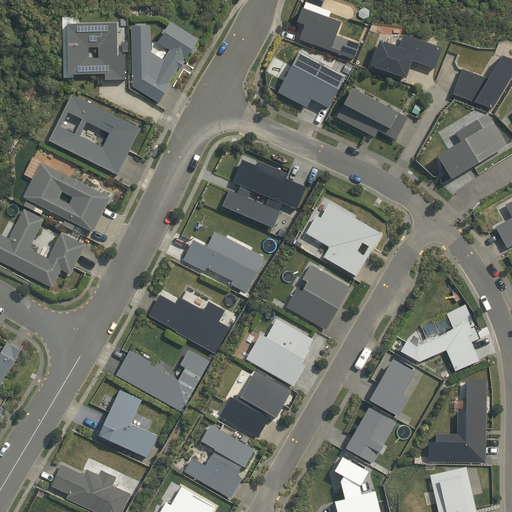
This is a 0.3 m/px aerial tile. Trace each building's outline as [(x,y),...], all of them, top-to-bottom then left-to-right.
[(303,24),(298,39),(353,59),(359,44),(335,35),(339,21),(300,7),(295,21),(303,24)] [(134,25),(130,26),(132,86),(159,102),(170,84),(168,83),(178,66),(180,67),(183,61),(181,60),(183,57),(186,59),(189,53),(192,55),(197,46),(194,45),(198,38),(169,21),(164,29),(162,28),(160,32),(162,33),(157,42),(169,49),(163,59),(150,51),(150,25),(145,25),(145,23),(134,23),(134,25)] [(117,22),(67,23),(67,73),(104,73),(104,79),(126,79),(125,55),(118,55),(117,22)] [(398,46),(377,39),(369,65),(406,77),(411,60),(434,68),(442,47),(402,33),(398,46)] [(311,99),(327,108),(344,77),(297,52),(277,92),(306,108),(311,99)] [(452,94),(491,108),(511,74),(511,58),(499,53),(484,77),(461,68),(452,94)] [(378,129),(395,139),(408,117),(350,87),(335,116),(374,137),(378,129)] [(141,128),(71,94),(48,140),(118,174),(141,128)] [(460,140),(435,154),(450,179),(506,145),(486,113),(454,132),(460,140)] [(296,209),(306,186),(287,178),(289,174),(258,161),(257,165),(241,158),(231,181),(239,185),(236,192),(229,189),(222,205),(273,227),(279,212),(278,211),(282,203),(296,209)] [(111,197),(41,162),(23,197),(93,232),(111,197)] [(511,200),(505,204),(511,217),(495,226),(506,248),(511,244),(511,200)] [(323,257),(356,275),(380,233),(328,202),(319,217),(315,214),(304,233),(328,247),(323,257)] [(8,238),(0,233),(0,261),(52,287),(61,269),(70,274),(85,244),(61,232),(48,258),(37,252),(38,250),(36,245),(32,243),(44,218),(24,208),(8,238)] [(192,239),(182,260),(205,271),(206,268),(232,280),(230,284),(246,292),(264,257),(252,250),(253,248),(228,235),(227,238),(213,231),(206,246),(192,239)] [(285,307),(326,331),(351,287),(311,264),(302,278),(306,281),(301,290),(296,287),(285,307)] [(174,331),(215,353),(229,327),(218,321),(224,310),(208,301),(203,310),(178,296),(174,302),(160,294),(148,315),(175,330),(174,331)] [(293,385),(305,364),(301,362),(309,348),(307,348),(312,339),(276,318),(265,338),(259,334),(246,358),(293,385)] [(452,371),(478,361),(460,324),(416,348),(407,343),(399,355),(417,362),(444,352),(452,371)] [(0,383),(1,384),(23,349),(9,341),(0,356),(0,383)] [(151,361),(129,349),(115,375),(181,411),(210,361),(188,349),(180,364),(184,367),(177,379),(149,364),(151,361)] [(413,377),(391,364),(368,403),(397,416),(406,401),(399,399),(413,377)] [(230,396),(219,415),(258,437),(270,415),(275,418),(291,391),(254,370),(239,396),(235,394),(233,398),(230,396)] [(428,443),(428,462),(485,462),(485,380),(465,380),(465,397),(458,396),(458,411),(457,411),(456,433),(436,433),(436,443),(428,443)] [(119,389),(97,433),(147,457),(158,434),(131,422),(142,400),(119,389)] [(395,423),(369,411),(344,449),(370,463),(395,423)] [(204,464),(192,456),(184,470),(231,497),(242,477),(237,474),(242,464),(244,465),(254,449),(210,424),(201,439),(214,447),(213,448),(214,448),(212,454),(210,453),(204,464)] [(333,500),(335,511),(380,511),(375,489),(361,493),(359,484),(367,470),(341,455),(333,469),(342,475),(339,480),(343,497),(333,500)] [(68,493),(66,498),(96,511),(122,511),(131,493),(114,486),(113,483),(116,476),(101,469),(99,474),(86,468),(85,472),(62,461),(51,485),(68,493)] [(473,511),(465,472),(428,481),(437,511),(473,511)] [(165,500),(158,511),(211,511),(215,505),(180,487),(170,503),(165,500)]
